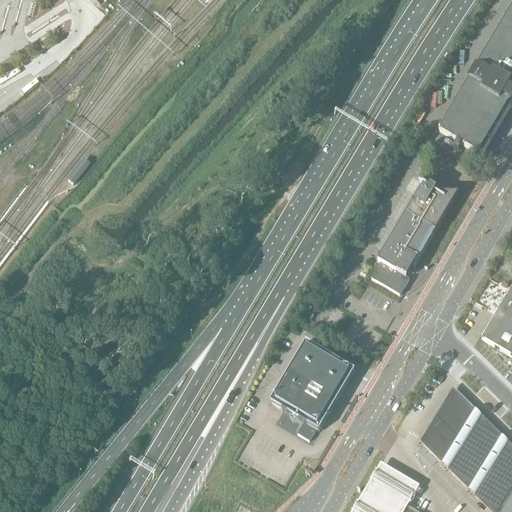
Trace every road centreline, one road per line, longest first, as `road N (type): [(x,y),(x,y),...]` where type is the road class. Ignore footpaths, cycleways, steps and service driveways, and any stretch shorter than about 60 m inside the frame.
road 1 (motorway): [(428,0),(227,330)]
road 2 (motorway): [(279,290),(457,0)]
road 3 (motorway): [(147,511),(279,290)]
road 4 (motorway): [(166,511),(260,345),(279,290)]
road 5 (motorway): [(227,330),(184,363),(63,511)]
road 6 (motorway): [(227,330),(118,511)]
road 7 (primary): [(413,332),(306,511)]
road 8 (primary): [(330,511),(430,340)]
road 9 (primary): [(511,164),(413,332)]
road 10 (primary): [(430,340),(511,199)]
